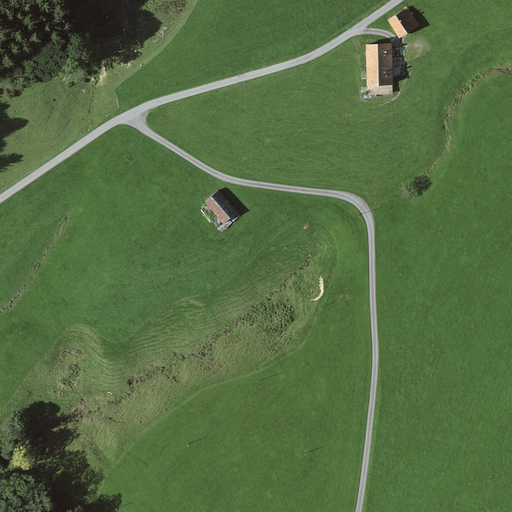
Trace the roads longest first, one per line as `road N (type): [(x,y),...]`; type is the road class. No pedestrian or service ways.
road 1 (track): [(125,117),(218,176),(333,194),(367,212),(375,361),(358,511)]
road 2 (track): [(396,0),(297,63),(167,99),(106,126),(0,199)]
